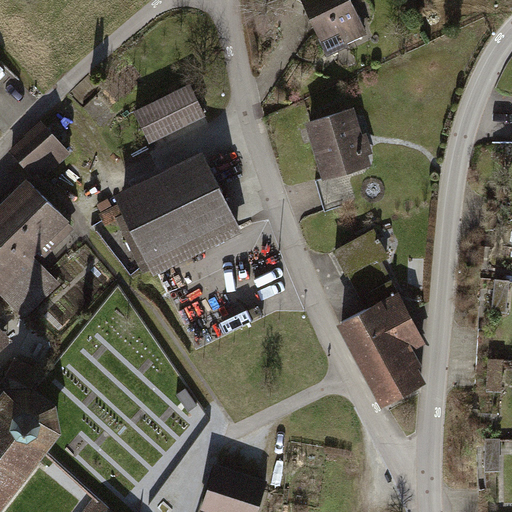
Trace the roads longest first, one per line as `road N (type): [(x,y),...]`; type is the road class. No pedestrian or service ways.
road 1 (residential): [(222,0),(259,143),(311,291),(419,482)]
road 2 (residential): [(511,34),(482,79),(467,136),(431,454),(419,482)]
road 3 (residential): [(174,0),(144,15),(0,151)]
road 4 (unknown): [(251,111),(136,163)]
